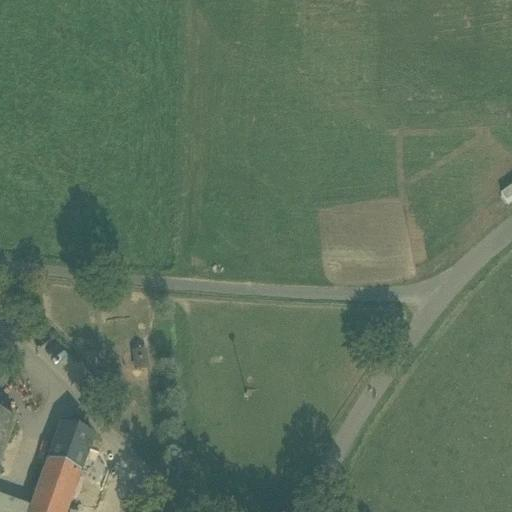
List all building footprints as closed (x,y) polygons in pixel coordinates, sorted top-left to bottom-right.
[(146,372),(144,354),(130,356),(132,373),(146,372)] [(0,464),(13,425),(0,420),(0,464)] [(60,429),(47,466),(79,477),(92,440),(60,429)] [(66,511),(79,477),(47,466),(31,511),(66,511)] [(90,489),(81,511),(93,511),(101,493),(90,489)] [(0,499),(0,511),(31,511),(0,499)]
